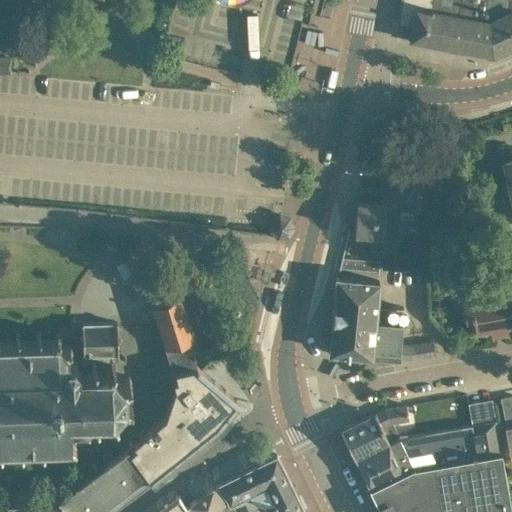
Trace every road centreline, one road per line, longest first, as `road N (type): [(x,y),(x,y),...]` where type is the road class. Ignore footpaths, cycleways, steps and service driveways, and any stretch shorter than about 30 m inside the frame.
road 1 (tertiary): [(292,410),(288,331),(349,80)]
road 2 (residential): [(292,410),(337,391),(511,358)]
road 3 (tertiary): [(349,80),(467,95),(511,83)]
